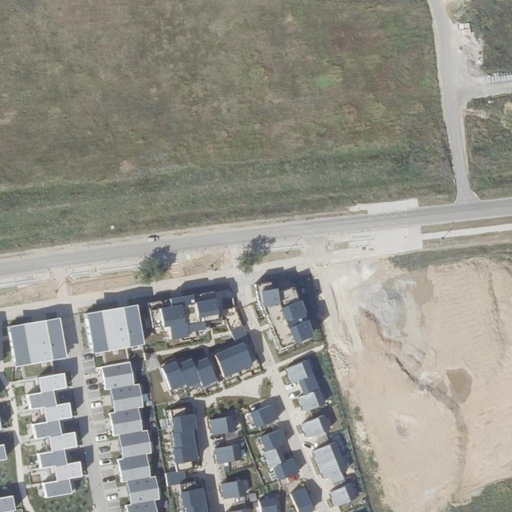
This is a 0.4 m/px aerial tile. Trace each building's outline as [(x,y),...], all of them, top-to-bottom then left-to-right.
[(269,281),(248,289),(271,352),(312,337),(294,289),(275,296),(269,281)] [(374,353),(351,287),(335,290),(341,305),(332,307),(344,351),(357,351),(361,358),(374,353)] [(230,289),(143,303),(148,333),(236,318),(232,308),(230,289)] [(88,354),(102,352),(125,347),(140,345),(132,304),(80,314),(88,354)] [(59,322),(45,324),(52,363),(66,361),(59,322)] [(45,324),(23,328),(29,367),(52,363),(45,324)] [(23,328),(7,331),(14,370),(22,368),(29,367),(23,328)] [(200,386),(248,365),(239,343),(190,364),(197,381),(200,386)] [(125,347),(102,352),(105,365),(100,366),(104,390),(109,389),(113,412),(108,413),(112,436),(118,435),(122,458),(117,459),(121,482),(126,481),(130,504),(125,505),(126,511),(155,511),(153,499),(158,499),(154,476),(149,477),(145,454),(150,453),(146,430),(141,430),(136,408),(142,407),(138,384),(132,385),(128,361),(125,347)] [(197,381),(190,364),(188,359),(174,365),(182,383),(184,387),(197,381)] [(323,403),(305,361),(283,370),(289,383),(295,381),(301,396),(295,398),(301,412),(323,403)] [(167,389),(182,383),(174,365),(173,362),(157,368),(167,389)] [(29,367),(22,368),(24,384),(32,382),(54,379),(52,363),(29,367)] [(54,379),(32,382),(34,396),(58,392),(66,391),(64,377),(54,379)] [(58,392),(34,396),(26,398),(29,413),(38,411),(61,407),(58,392)] [(248,414),(254,428),(276,419),(270,405),(248,414)] [(68,406),(61,407),(38,411),(40,425),(62,422),(71,420),(68,406)] [(178,511),(201,511),(196,480),(187,482),(185,471),(194,469),(188,431),(194,430),(190,406),(161,410),(178,511)] [(299,425),(305,438),(327,429),(322,415),(299,425)] [(206,421),(209,436),(232,432),(229,417),(206,421)] [(62,422),(40,425),(32,427),(34,442),(42,440),(65,436),(62,422)] [(257,439),(275,481),(297,472),(291,458),(285,461),(278,446),(285,444),(279,430),(257,439)] [(65,436),(42,440),(45,455),(69,451),(76,450),(73,435),(65,436)] [(345,471),(333,442),(311,451),(323,480),(345,471)] [(211,449),(214,464),(238,459),(235,444),(211,449)] [(69,451),(45,455),(37,457),(40,471),(54,469),(71,466),(69,451)] [(54,469),(55,475),(57,483),(74,480),(81,479),(79,464),(71,466),(54,469)] [(74,480),(57,483),(42,486),(44,501),(76,495),(74,480)] [(217,484),(220,499),(243,495),(240,480),(217,484)] [(327,492),(332,506),(355,497),(349,483),(327,492)] [(297,511),(308,511),(313,511),(305,488),(290,493),(297,511)] [(14,511),(12,497),(0,498),(0,511),(14,511)] [(258,511),(274,511),(272,499),(257,502),(258,511)]
